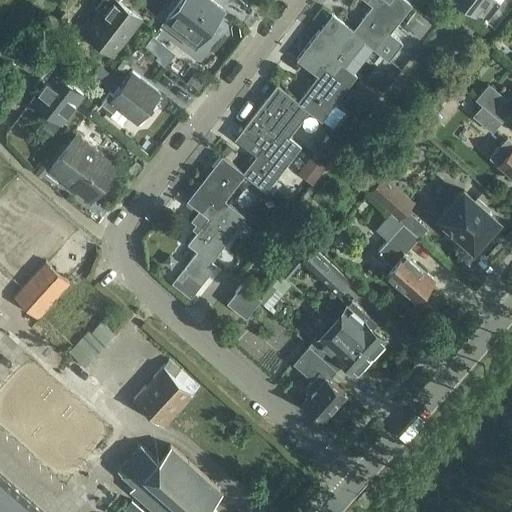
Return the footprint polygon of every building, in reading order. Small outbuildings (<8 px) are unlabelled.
[(102,0),(108,4),(93,23),(91,22),(83,32),(113,56),(143,18),(120,0),(102,0)] [(180,0),(166,19),(168,21),(187,36),(190,32),(202,41),(225,12),(210,0),(180,0)] [(373,6),(353,31),(377,51),(405,16),(412,6),(404,0),(392,0),(390,3),(385,0),(367,0),(367,1),(373,6)] [(458,0),(477,14),(486,21),(501,2),(498,0),(458,0)] [(428,35),(440,12),(430,7),(426,15),(414,9),(406,24),(428,35)] [(305,50),(298,59),(313,71),(320,62),(335,74),(342,65),(343,66),(363,41),(376,52),(377,51),(353,31),(333,15),(305,50)] [(148,38),(164,50),(172,41),(162,34),(160,36),(154,31),(148,38)] [(62,123),(84,94),(59,75),(62,71),(51,62),(35,84),(40,88),(31,99),(62,123)] [(279,85),(278,86),(323,121),(350,86),(357,77),(343,66),(342,65),(335,74),(320,62),(313,71),(319,76),(299,101),(279,85)] [(116,71),(123,77),(129,70),(122,64),(116,71)] [(161,95),(132,72),(115,96),(112,93),(102,106),(113,114),(118,107),(139,124),(161,95)] [(511,93),(508,98),(489,82),(476,97),(484,105),(503,122),(511,111),(511,93)] [(251,121),(244,129),(259,141),(265,133),(280,144),(287,135),(289,136),(309,111),(322,122),(323,121),(278,86),(251,121)] [(484,105),(475,115),(494,132),(503,122),(484,105)] [(329,136),(316,152),(328,161),(345,140),(346,138),(342,135),(326,122),(321,129),(329,136)] [(264,145),(243,171),(268,191),(296,156),(303,147),(289,136),(287,135),(280,144),(265,133),(259,141),(264,145)] [(76,134),(52,166),(45,161),(36,172),(43,177),(50,168),(74,187),(78,180),(95,194),(117,165),(76,134)] [(511,140),(507,136),(490,156),(511,175),(511,140)] [(305,170),(316,179),(326,166),(311,155),(304,164),(308,167),(305,170)] [(196,190),(188,201),(199,210),(203,213),(211,203),(225,214),(232,206),(225,201),(245,176),(267,193),(268,191),(243,171),(243,172),(223,156),(196,190)] [(371,191),(401,217),(414,203),(385,176),(371,191)] [(489,208),(477,197),(474,200),(463,190),(440,217),(451,226),(445,232),(458,243),(463,237),(473,247),(484,235),(486,237),(495,226),(493,224),(497,220),(487,211),(489,208)] [(201,226),(188,242),(197,249),(213,261),(241,226),(247,219),(232,206),(225,214),(211,203),(203,213),(199,210),(192,219),(201,226)] [(282,222),(290,212),(281,204),(273,214),(282,222)] [(391,265),(385,271),(416,299),(433,280),(405,254),(419,237),(403,223),(390,212),(376,229),(388,240),(378,252),(383,256),(382,257),(391,265)] [(313,248),(301,262),(337,295),(350,281),(313,248)] [(197,249),(188,261),(207,275),(216,264),(213,261),(197,249)] [(47,261),(15,296),(39,318),(71,283),(47,261)] [(188,261),(173,280),(192,295),(207,275),(188,261)] [(261,300),(242,285),(228,303),(248,318),(261,300)] [(346,302),(331,319),(331,320),(372,356),(388,339),(346,302)] [(372,356),(331,320),(329,322),(331,324),(322,334),(320,332),(313,339),(308,334),(303,339),(309,344),(333,366),(340,357),(358,373),(372,356)] [(88,331),(70,352),(69,352),(85,366),(114,334),(102,322),(91,334),(88,331)] [(333,366),(309,344),(293,362),(314,380),(306,388),(312,393),(305,401),(325,419),(347,394),(329,379),(337,370),(333,366)] [(165,426),(195,394),(176,376),(181,370),(170,360),(135,399),(165,426)] [(217,511),(210,505),(223,491),(172,445),(159,459),(143,445),(120,470),(136,485),(132,490),(156,511),(217,511)] [(43,511),(0,473),(0,511),(43,511)] [(127,511),(146,511),(132,500),(124,509),(127,511)]
